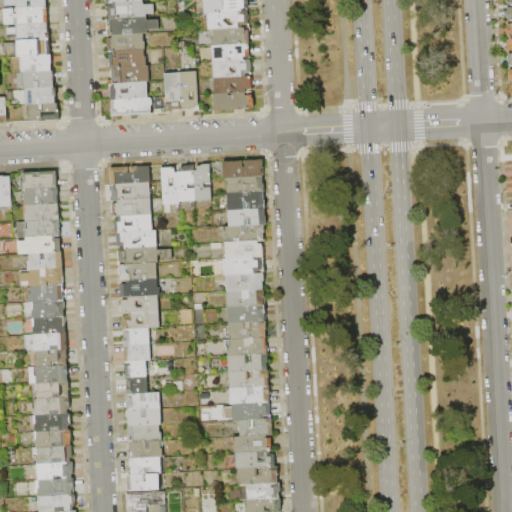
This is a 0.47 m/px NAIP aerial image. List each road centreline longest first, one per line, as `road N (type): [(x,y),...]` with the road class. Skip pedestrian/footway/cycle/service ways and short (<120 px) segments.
road 1 (residential): [(75,0),(103,511)]
road 2 (residential): [(503,511),(475,0)]
road 3 (residential): [(275,0),(303,511)]
road 4 (secondary): [(418,511),(397,126)]
road 5 (secondary): [(368,127),(388,511)]
road 6 (residential): [(368,127),(0,147)]
road 7 (secondary): [(360,0),(368,127)]
road 8 (secondary): [(397,126),(389,0)]
